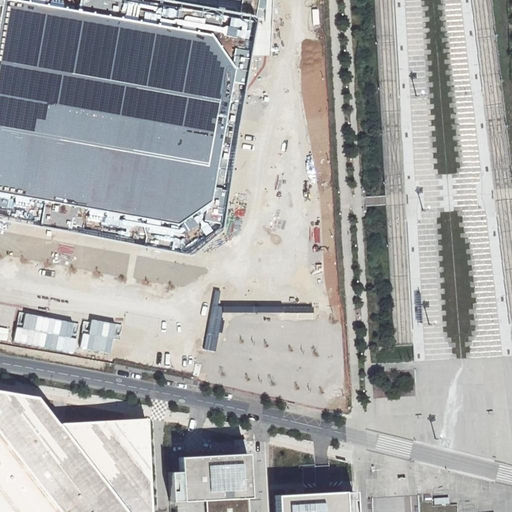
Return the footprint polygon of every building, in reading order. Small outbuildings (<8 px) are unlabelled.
[(0,0),(0,215),(7,217),(35,222),(34,226),(65,232),(66,227),(96,233),(132,239),(132,244),(139,245),(180,252),(186,249),(215,228),(223,182),(222,182),(225,160),(235,93),(239,94),(259,93),(266,93),(270,94),(270,22),(269,0),(0,0)] [(220,291),(213,290),(202,348),(216,350),(222,312),(223,306),(218,305),(220,291)] [(282,312),(282,304),(281,301),(223,301),(223,306),(222,312),(230,312),(282,312)] [(313,304),(282,304),(282,312),(314,313),(313,304)] [(0,511),(150,511),(146,419),(58,424),(56,421),(37,397),(0,390),(0,511)] [(235,440),(235,454),(236,469),(246,468),(245,454),(245,439),(235,440)] [(248,511),(246,468),(236,469),(235,454),(202,456),(204,470),(205,500),(205,511),(248,511)] [(180,486),(169,487),(169,499),(169,502),(187,501),(205,500),(204,470),(186,471),(179,472),(180,486)] [(343,511),(343,491),(274,495),(275,511),(343,511)] [(418,511),(417,495),(410,496),(372,497),(371,511),(418,511)]
